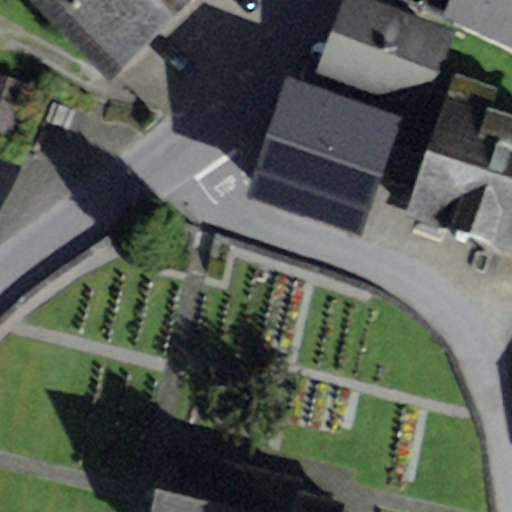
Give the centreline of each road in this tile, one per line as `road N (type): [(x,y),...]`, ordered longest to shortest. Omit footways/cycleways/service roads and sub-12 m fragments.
road 1 (residential): [(171,150),(213,204),(405,279),(452,310),(480,347),(511,511)]
road 2 (residential): [(171,150),(277,62),(325,0)]
road 3 (residential): [(0,279),(171,150)]
